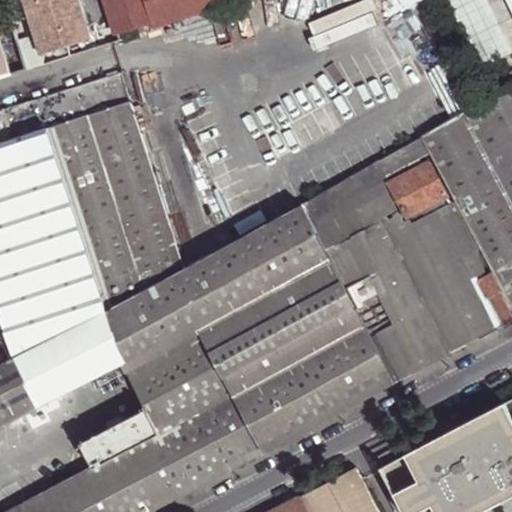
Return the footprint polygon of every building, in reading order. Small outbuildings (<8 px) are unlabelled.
[(25,0),(43,53),(83,41),(91,39),(79,0),(25,0)] [(106,0),(119,40),(157,29),(156,22),(148,0),(106,0)] [(148,0),(156,22),(226,0),(148,0)] [(511,50),(488,0),(449,0),(481,68),(511,53),(511,50)] [(0,78),(13,75),(0,33),(0,78)] [(91,39),(83,41),(86,53),(95,50),(91,39)] [(120,73),(6,109),(15,139),(130,102),(120,73)] [(497,98),(423,138),(431,152),(452,192),(456,200),(481,245),(511,303),(511,87),(496,96),(497,98)] [(130,102),(15,139),(0,143),(0,304),(11,338),(17,357),(0,365),(0,424),(124,362),(129,372),(203,332),(236,394),(161,433),(96,468),(9,511),(146,511),(140,500),(183,477),(191,491),(399,381),(369,325),(349,287),(318,229),(305,204),(186,270),(166,210),(130,102)] [(0,143),(15,139),(6,109),(0,110),(0,143)] [(431,152),(423,138),(380,162),(389,177),(422,159),(421,158),(431,152)] [(432,162),(392,184),(409,215),(448,194),(432,162)] [(359,206),(371,229),(398,215),(377,177),(363,184),(371,200),(359,206)] [(480,338),(503,326),(465,254),(481,245),(456,200),(388,237),(428,313),(450,354),(480,338)] [(318,229),(349,287),(373,274),(390,265),(371,229),(359,206),(318,229)] [(503,326),(511,321),(511,303),(481,245),(465,254),(503,326)] [(349,287),(369,325),(392,312),(380,290),(373,274),(349,287)] [(392,312),(414,300),(402,277),(380,290),(392,312)] [(399,381),(450,354),(428,313),(423,316),(414,300),(392,312),(369,325),(399,381)] [(203,332),(129,372),(148,409),(161,433),(236,394),(203,332)] [(0,365),(17,357),(11,338),(0,343),(0,365)] [(446,433),(383,467),(406,511),(481,511),(511,496),(511,399),(468,422),(471,428),(449,439),(446,433)] [(84,444),(96,468),(161,433),(148,409),(84,444)] [(471,428),(468,422),(446,433),(449,439),(471,428)] [(302,494),(300,495),(309,511),(379,511),(362,478),(356,466),(302,494)] [(146,511),(151,511),(191,491),(183,477),(140,500),(146,511)] [(309,511),(300,495),(268,511),(309,511)]
